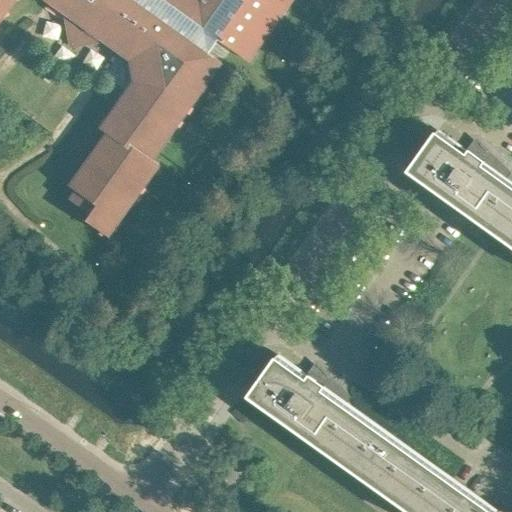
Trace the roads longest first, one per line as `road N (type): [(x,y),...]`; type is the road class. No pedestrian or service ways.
road 1 (residential): [(265,323),(308,352),(335,351),(341,365),(448,439),(501,464)]
road 2 (residential): [(140,499),(265,323)]
road 3 (residential): [(265,323),(376,167)]
road 4 (tertiary): [(140,499),(0,400)]
